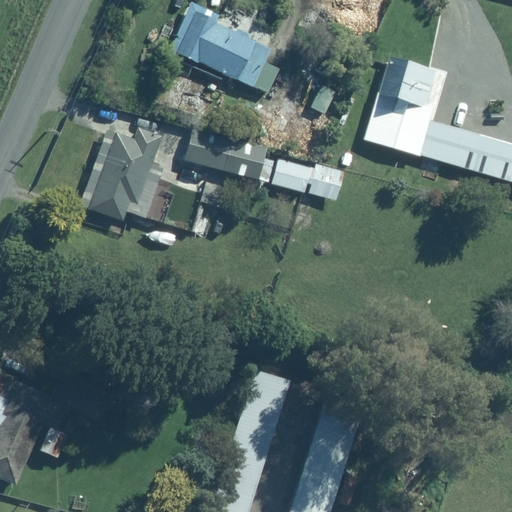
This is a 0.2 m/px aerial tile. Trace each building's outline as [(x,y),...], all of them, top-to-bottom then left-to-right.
[(267,95),(278,70),(264,64),(270,52),(213,27),(218,15),(192,4),(188,2),(166,51),(267,95)] [(385,57),(360,141),(511,185),(511,145),(428,121),(432,108),(425,106),(435,72),(385,57)] [(337,94),(321,87),(309,108),(325,116),(337,94)] [(130,142),(102,134),(79,210),(120,223),(123,213),(145,220),(158,176),(149,173),(160,138),(133,130),(130,142)] [(180,162),(303,195),(305,186),(309,187),(307,196),(335,203),(343,172),(188,131),(180,162)] [(203,184),(197,203),(218,209),(224,190),(203,184)] [(198,208),(157,196),(145,238),(185,250),(198,208)] [(247,511),(287,381),(251,370),(208,511),(247,511)] [(66,404),(5,380),(0,391),(0,480),(14,486),(39,425),(47,428),(37,453),(55,460),(66,435),(56,430),(66,404)] [(327,511),(362,404),(322,391),(282,511),(327,511)] [(134,397),(127,411),(146,422),(154,408),(134,397)]
